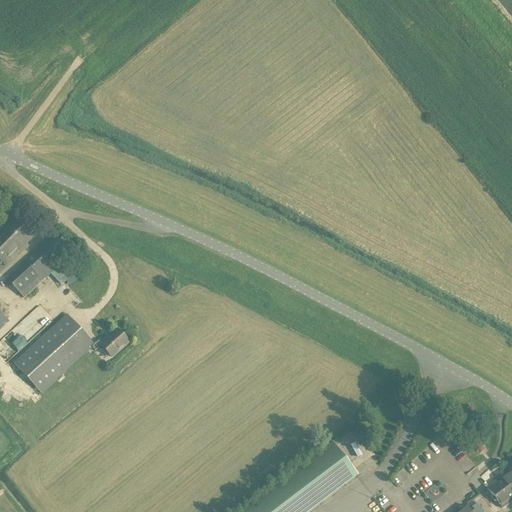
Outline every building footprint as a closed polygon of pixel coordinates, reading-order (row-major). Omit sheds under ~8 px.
[(0,261),(5,266),(34,236),(15,217),(0,232),(0,261)] [(50,263),(70,246),(59,233),(7,280),(24,298),(56,269),(50,263)] [(0,331),(10,323),(0,312),(0,331)] [(41,394),(92,348),(95,351),(101,345),(112,357),(128,343),(117,330),(103,343),(100,340),(94,345),(67,315),(14,364),(41,394)] [(334,442),(243,511),(309,511),(359,474),(334,442)] [(511,469),(487,489),(503,509),(511,501),(511,469)]
